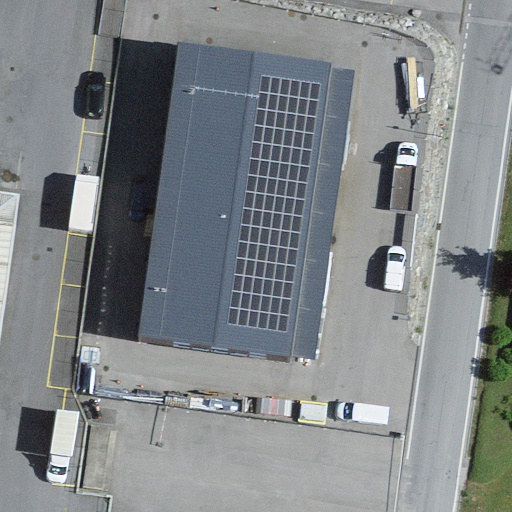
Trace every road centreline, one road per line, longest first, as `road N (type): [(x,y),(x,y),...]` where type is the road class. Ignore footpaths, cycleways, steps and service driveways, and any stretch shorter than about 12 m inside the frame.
road 1 (unknown): [(5,511),(39,150),(23,0)]
road 2 (unclassified): [(437,511),(511,5)]
